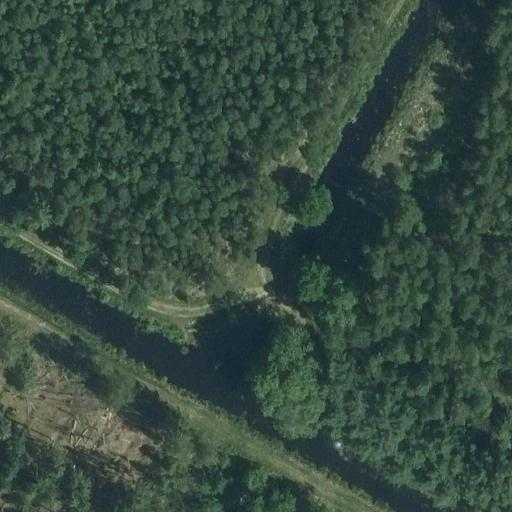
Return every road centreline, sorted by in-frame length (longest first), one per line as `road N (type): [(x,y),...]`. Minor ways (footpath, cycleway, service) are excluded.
road 1 (track): [(501,511),(344,419),(315,372),(300,317),(285,302),(246,296),(209,311),(158,311),(0,222)]
road 2 (track): [(0,301),(360,511)]
road 3 (track): [(269,295),(265,254),(276,218),(402,0)]
